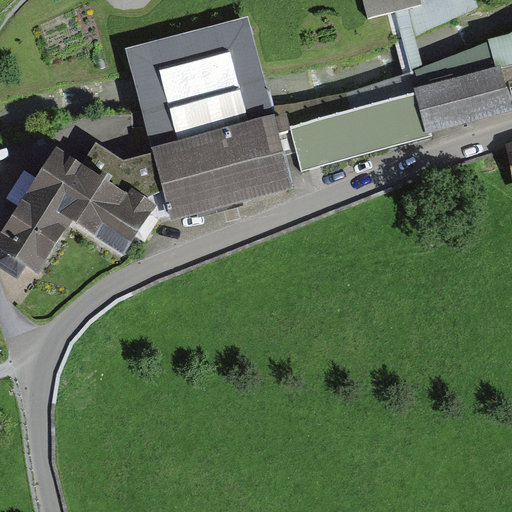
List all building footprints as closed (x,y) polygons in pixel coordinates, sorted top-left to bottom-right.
[(366,0),(372,22),(390,16),(424,6),(422,0),(366,0)] [(490,13),(486,0),(422,0),(424,6),(390,16),(402,59),(408,80),(424,75),(413,35),(490,13)] [(133,54),(158,149),(289,115),(264,21),(133,54)] [(511,71),(511,40),(499,48),(424,75),(408,80),(289,115),(293,134),(300,132),(429,96),(511,71)] [(511,71),(429,96),(441,138),(511,116),(511,71)] [(429,96),(300,132),(306,152),(312,175),(441,138),(429,96)] [(161,162),(176,220),(305,186),(297,154),(306,152),(300,132),(293,134),(289,115),(158,149),(161,162)] [(161,162),(134,169),(102,147),(85,170),(66,157),(45,184),(34,176),(13,205),(25,213),(3,244),(20,257),(15,264),(37,278),(41,272),(58,283),(96,232),(135,257),(149,235),(155,239),(165,223),(176,220),(161,162)]
